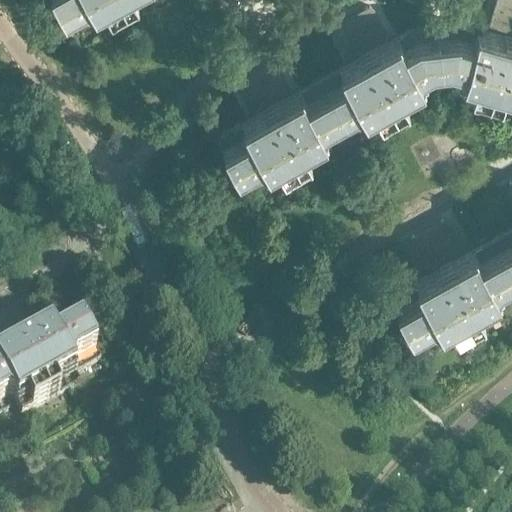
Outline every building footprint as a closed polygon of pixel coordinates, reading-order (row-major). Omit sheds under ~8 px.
[(56,0),(68,20),(93,6),(98,15),(125,0),(56,0)] [(511,0),(495,0),(489,23),(490,29),(460,21),(411,26),(387,38),(387,32),(374,9),(369,5),(333,24),(334,31),(347,55),(352,58),(324,74),(330,86),(349,119),(363,111),(369,121),(427,88),(422,79),(437,71),(444,70),(460,75),(457,85),(511,100),(511,0)] [(349,119),(330,86),(324,74),(290,93),(290,86),(277,62),(271,59),(236,78),(236,85),(249,108),(255,112),(216,134),(241,179),(266,165),(271,174),(330,142),(325,133),(349,119)] [(511,180),(507,183),(507,190),(511,199),(511,224),(501,231),(511,252),(511,180)] [(498,292),(511,284),(511,252),(501,231),(463,252),(463,245),(450,221),(445,218),(410,237),(410,244),(423,267),(428,271),(416,278),(389,293),(414,338),(439,324),(445,334),(503,301),(498,292)] [(99,362),(74,316),(49,330),(40,336),(39,329),(26,305),(21,302),(0,313),(0,352),(4,355),(0,357),(0,415),(0,416),(16,408),(21,417),(48,403),(45,397),(53,392),(56,398),(79,385),(74,376),(99,362)]
